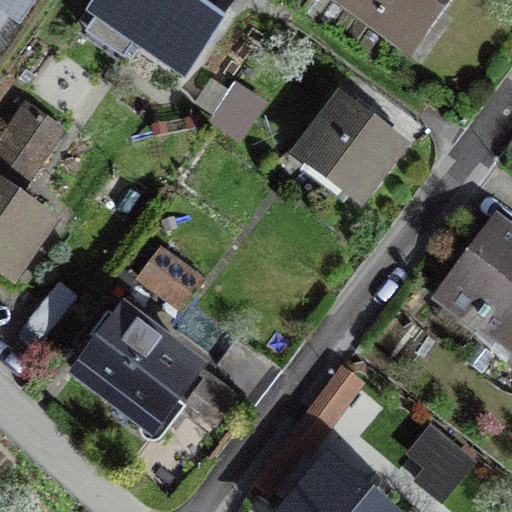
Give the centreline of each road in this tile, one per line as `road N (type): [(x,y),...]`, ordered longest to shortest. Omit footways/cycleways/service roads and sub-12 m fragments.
road 1 (residential): [(201,511),(511,101)]
road 2 (residential): [(0,408),(115,511)]
